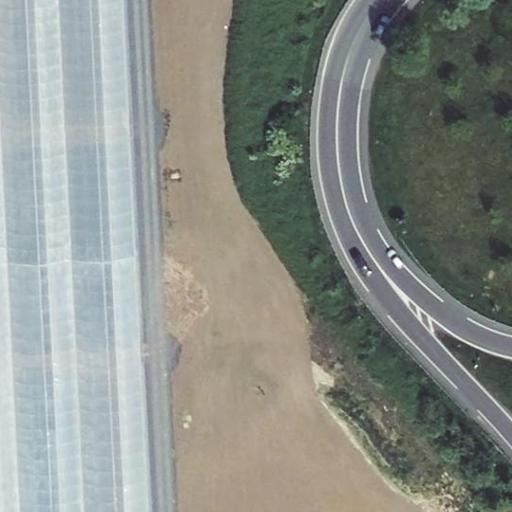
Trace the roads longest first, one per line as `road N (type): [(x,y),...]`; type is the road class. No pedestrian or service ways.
road 1 (trunk): [(357,237),(400,314),(511,434)]
road 2 (trunk): [(357,237),(340,172),(337,107),(350,53),(385,0)]
road 3 (trunk): [(511,347),(443,315),(357,237)]
